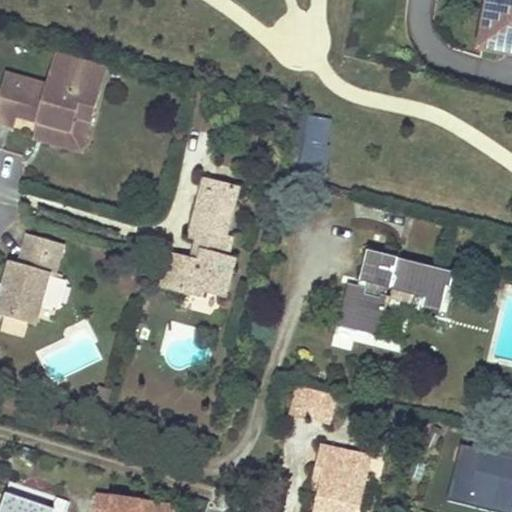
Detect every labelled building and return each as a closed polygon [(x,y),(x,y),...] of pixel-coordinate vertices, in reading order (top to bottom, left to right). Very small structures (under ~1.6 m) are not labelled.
[(511,0),(489,0),(484,30),(487,30),(493,32),(490,52),(511,55),(511,0)] [(481,50),(490,52),(493,32),(487,30),(484,30),(481,50)] [(104,73),(54,59),(46,88),(17,80),(11,99),(0,96),(0,126),(11,130),(13,120),(37,126),(68,135),(72,120),(89,125),(104,73)] [(11,99),(17,80),(6,77),(0,96),(11,99)] [(309,116),(310,113),(297,109),(291,132),(298,133),(291,171),(299,172),(309,116)] [(332,120),(309,116),(299,172),(298,181),(326,186),(332,120)] [(68,135),(37,126),(32,142),(81,155),(89,125),(72,120),(68,135)] [(218,186),(208,183),(198,220),(192,243),(199,244),(208,247),(203,267),(193,265),(173,259),(164,293),(204,303),(206,295),(228,301),(238,264),(231,262),(236,243),(230,241),(233,231),(243,192),(240,192),(218,186)] [(64,249),(28,238),(19,268),(10,265),(4,285),(3,289),(8,291),(5,299),(0,297),(0,299),(0,318),(34,329),(37,320),(44,297),(48,283),(50,276),(55,278),(64,249)] [(208,247),(199,244),(193,265),(203,267),(208,247)] [(389,301),(387,300),(385,299),(388,289),(426,299),(423,309),(440,315),(448,289),(451,290),(454,277),(369,253),(361,281),(368,283),(366,291),(359,289),(350,287),(339,328),(379,338),(389,301)] [(361,281),(359,289),(366,291),(368,283),(361,281)] [(315,393),(300,389),(293,418),(308,422),(315,393)] [(105,422),(114,395),(102,391),(97,405),(86,402),(83,408),(82,413),(105,422)] [(335,398),(315,393),(308,422),(327,427),(335,398)] [(83,408),(74,405),(72,411),(82,413),(83,408)] [(480,449),(461,444),(447,499),(499,511),(511,511),(511,440),(484,434),(480,449)] [(359,511),(372,460),(322,449),(315,476),(324,478),(320,493),(315,511),(359,511)] [(320,493),(324,478),(315,476),(312,491),(320,493)] [(54,511),(55,511),(6,494),(0,511),(54,511)] [(174,511),(176,503),(96,494),(94,511),(174,511)]
